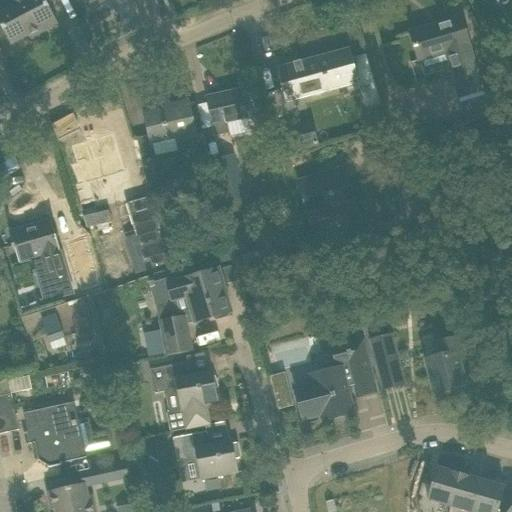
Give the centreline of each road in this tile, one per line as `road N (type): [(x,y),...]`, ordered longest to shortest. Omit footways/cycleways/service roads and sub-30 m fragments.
road 1 (residential): [(0,129),(139,52),(276,0)]
road 2 (residential): [(297,468),(432,431),(511,448)]
road 3 (residential): [(233,323),(276,453),(297,468)]
